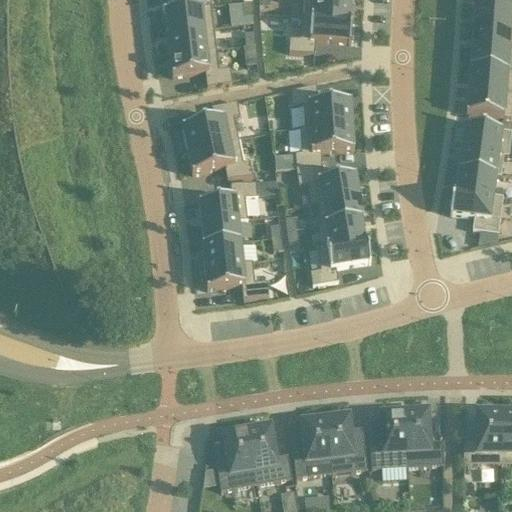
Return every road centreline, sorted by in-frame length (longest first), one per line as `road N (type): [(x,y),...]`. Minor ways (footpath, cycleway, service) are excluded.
road 1 (residential): [(120,0),(169,359)]
road 2 (residential): [(431,302),(408,191),(398,85),(402,0)]
road 3 (residential): [(431,302),(337,332),(169,359)]
road 4 (residential): [(169,359),(155,511)]
road 5 (residential): [(127,365),(0,325)]
road 6 (residential): [(0,368),(61,378),(127,365)]
